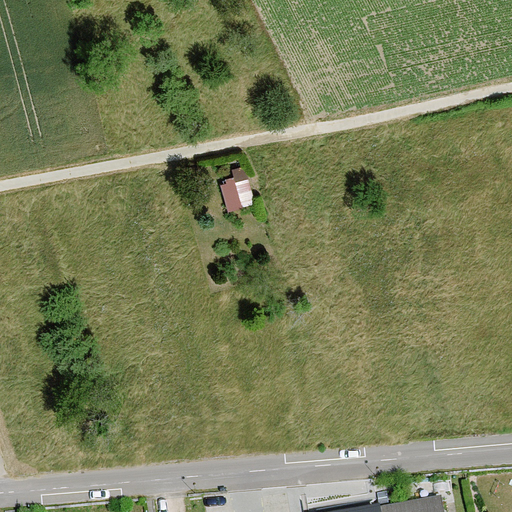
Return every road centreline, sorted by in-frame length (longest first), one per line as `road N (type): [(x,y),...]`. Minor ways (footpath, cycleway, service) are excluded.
road 1 (track): [(0,183),(511,86)]
road 2 (residential): [(511,446),(1,492)]
